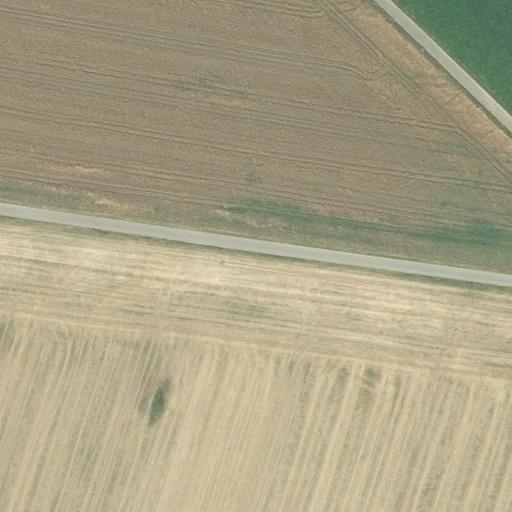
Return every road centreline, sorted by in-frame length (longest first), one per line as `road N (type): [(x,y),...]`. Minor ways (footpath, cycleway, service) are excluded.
road 1 (unclassified): [(0,206),(511,280)]
road 2 (track): [(377,0),(511,124)]
